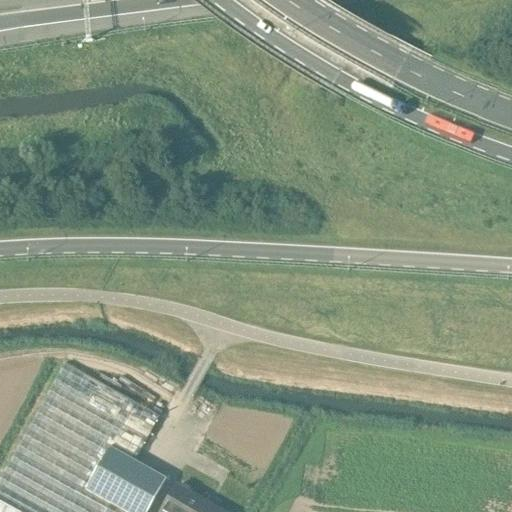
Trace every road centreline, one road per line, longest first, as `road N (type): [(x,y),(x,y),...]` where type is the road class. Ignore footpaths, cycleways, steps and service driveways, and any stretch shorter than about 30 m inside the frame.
road 1 (primary): [(0,249),(102,246),(511,267)]
road 2 (primary): [(230,0),(356,88),(511,154)]
road 3 (unclassified): [(511,382),(219,327)]
road 4 (primary): [(511,115),(421,77),(284,0)]
road 5 (motorway): [(0,19),(152,0)]
road 6 (track): [(280,498),(412,511)]
